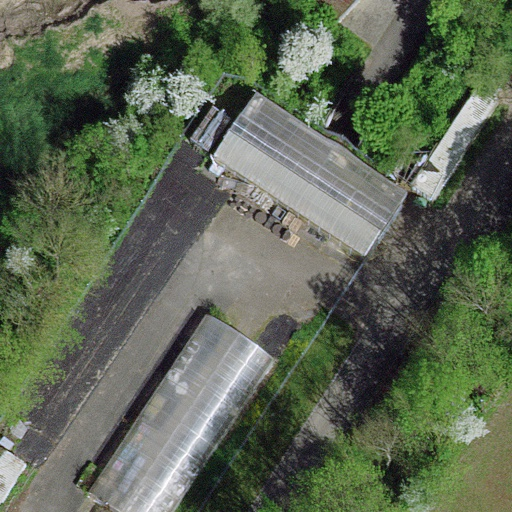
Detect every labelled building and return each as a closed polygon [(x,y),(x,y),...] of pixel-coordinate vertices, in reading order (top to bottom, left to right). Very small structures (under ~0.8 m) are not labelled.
[(357,0),(316,0),(310,6),(332,27),(357,0)] [(475,94),(408,196),(429,209),(495,108),(475,94)] [(402,202),(253,103),(211,165),(361,264),(402,202)] [(203,320),(84,499),(104,511),(172,511),(270,364),(203,320)] [(13,418),(3,434),(17,443),(27,427),(13,418)]
